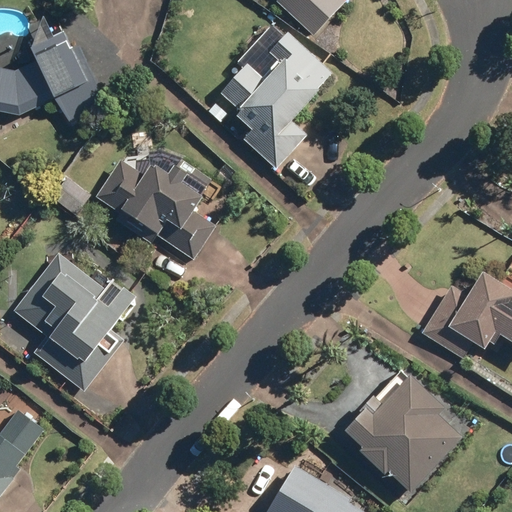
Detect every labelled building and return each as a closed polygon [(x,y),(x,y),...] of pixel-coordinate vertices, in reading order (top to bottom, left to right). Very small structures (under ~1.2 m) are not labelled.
[(276,0),(274,3),(314,40),(349,3),(345,0),(276,0)] [(243,142),(276,172),(308,136),(293,122),(335,76),(274,22),(238,62),(245,68),(220,95),(238,112),(232,118),(250,134),(243,142)] [(0,114),(18,118),(53,103),(70,129),(102,92),(81,47),(72,51),(65,34),(29,50),(35,64),(15,73),(0,70),(0,114)] [(94,199),(194,262),(217,227),(203,218),(223,188),(165,152),(139,154),(130,168),(119,161),(94,199)] [(66,177),(50,200),(75,218),(91,195),(66,177)] [(32,355),(85,394),(124,341),(112,331),(135,300),(112,283),(106,291),(57,254),(12,314),(45,338),(32,355)] [(451,286),(420,336),(463,362),(472,348),(490,358),(501,340),(511,347),(511,293),(480,274),(467,296),(451,286)] [(400,370),(341,433),(408,495),(461,439),(439,419),(446,412),(400,370)] [(0,499),(49,433),(18,410),(0,433),(0,499)] [(376,511),(377,511),(294,467),(269,511),(376,511)]
